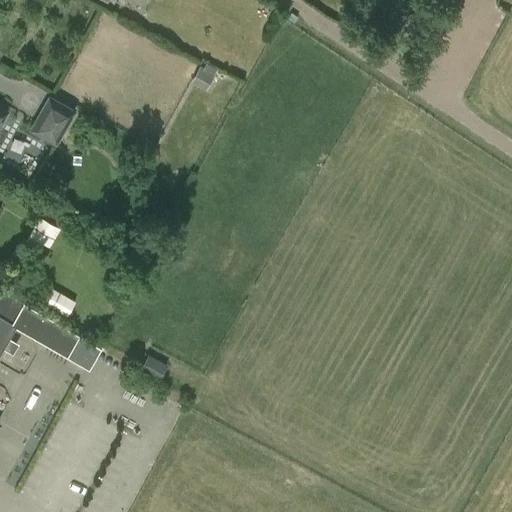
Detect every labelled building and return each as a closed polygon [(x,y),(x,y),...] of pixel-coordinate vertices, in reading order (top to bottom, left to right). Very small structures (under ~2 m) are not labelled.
[(205,87),(219,66),(206,58),(193,79),(205,87)] [(57,143),(76,109),(48,93),(29,128),(57,143)] [(30,234),(50,246),(60,227),(40,216),(30,234)] [(0,350),(16,323),(90,366),(101,346),(0,286),(0,350)] [(52,286),(43,301),(67,315),(75,300),(52,286)] [(155,354),(144,364),(155,377),(166,367),(155,354)]
